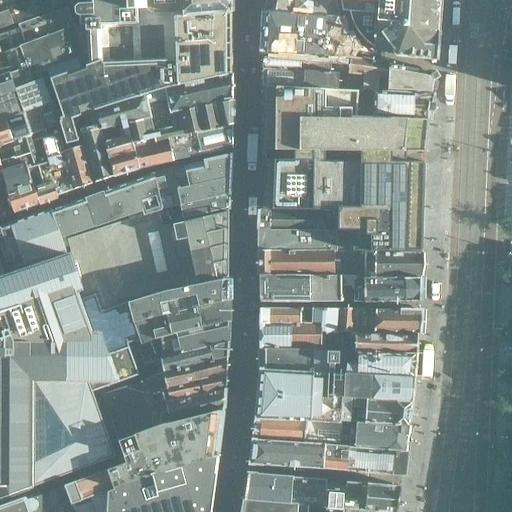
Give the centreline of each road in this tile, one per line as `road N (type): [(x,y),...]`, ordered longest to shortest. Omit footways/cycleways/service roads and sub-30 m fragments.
road 1 (tertiary): [(488,265),(494,104),(511,0)]
road 2 (tertiary): [(478,511),(488,265)]
